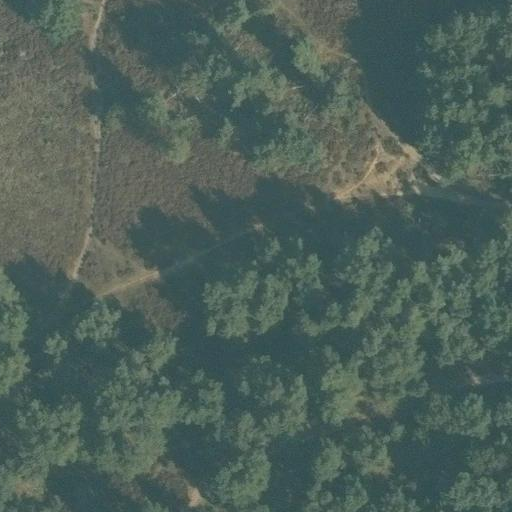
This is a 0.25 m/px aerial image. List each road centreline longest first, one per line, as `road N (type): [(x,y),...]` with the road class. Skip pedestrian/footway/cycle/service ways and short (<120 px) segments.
road 1 (track): [(0,355),(165,266),(433,202),(511,217)]
road 2 (track): [(187,511),(232,461),(301,428),(511,390)]
road 3 (track): [(61,321),(93,235),(93,54),(83,0)]
road 4 (track): [(448,205),(335,43),(275,0)]
road 5 (track): [(180,511),(179,399),(212,255)]
